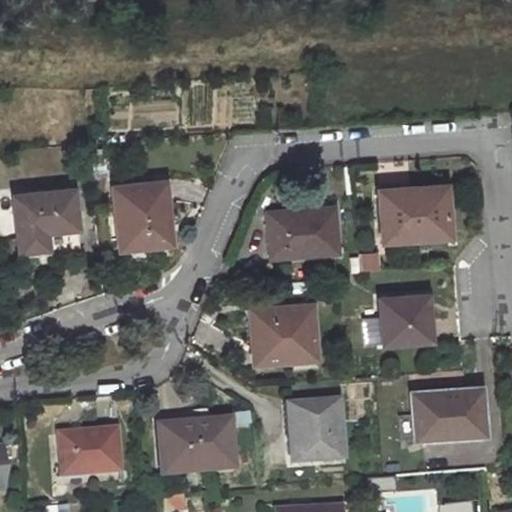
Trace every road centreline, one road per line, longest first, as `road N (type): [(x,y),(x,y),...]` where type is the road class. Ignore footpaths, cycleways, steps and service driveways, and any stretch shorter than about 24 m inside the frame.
road 1 (residential): [(189,282),(234,177),(265,154),(470,133),(494,146),(506,307)]
road 2 (residential): [(0,386),(152,367),(189,282)]
road 3 (residential): [(189,282),(0,350)]
